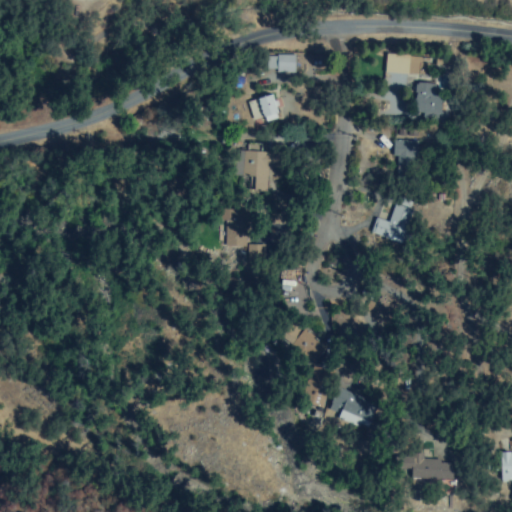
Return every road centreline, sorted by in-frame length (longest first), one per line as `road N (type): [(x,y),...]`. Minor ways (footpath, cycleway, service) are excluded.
road 1 (tertiary): [(0,141),(93,114),(211,56),(292,31),(403,26),(511,35)]
road 2 (residential): [(338,26),(271,354)]
road 3 (residential): [(298,205),(324,230),(338,269),(376,290),(379,308),(373,331),(355,350),(333,355),(275,329)]
